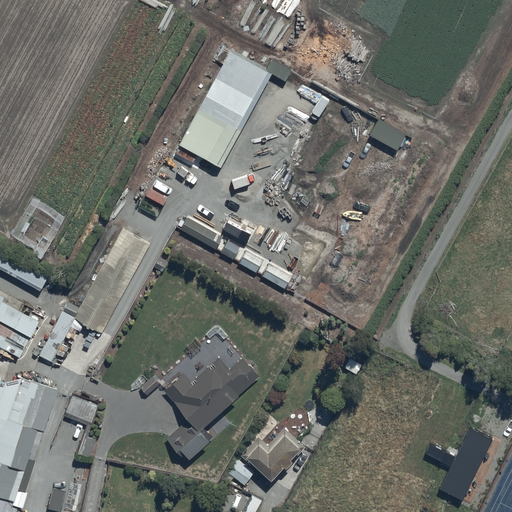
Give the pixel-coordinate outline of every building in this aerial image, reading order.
[(274,77),(232,53),(177,148),(219,172),(274,77)] [(328,98),(321,93),(311,109),(318,114),(328,98)] [(407,137),(377,120),(369,134),(400,150),(407,137)] [(295,278),(189,218),(180,233),(286,293),(295,278)] [(150,243),(124,229),(80,315),(66,308),(40,359),(53,366),(76,322),(102,336),(150,243)] [(248,240),(233,229),(228,236),(243,247),(248,240)] [(0,265),(39,288),(50,269),(0,241),(0,265)] [(42,323),(0,300),(0,350),(20,362),(42,323)] [(259,374),(243,355),(230,366),(220,355),(193,378),(184,368),(164,386),(190,416),(167,435),(185,456),(210,435),(201,425),(259,374)] [(159,382),(152,374),(140,385),(148,394),(145,396),(151,402),(162,392),(156,385),(159,382)] [(6,385),(0,382),(0,511),(6,511),(10,503),(17,506),(58,390),(24,379),(6,385)] [(90,440),(102,406),(74,396),(66,419),(77,422),(67,451),(92,460),(98,442),(90,440)] [(301,442),(282,426),(269,442),(258,433),(241,453),(270,477),(301,442)] [(254,469),(236,456),(224,474),(230,479),(233,475),(244,483),(254,469)] [(252,511),(260,498),(250,492),(241,509),(247,511),(252,511)]
